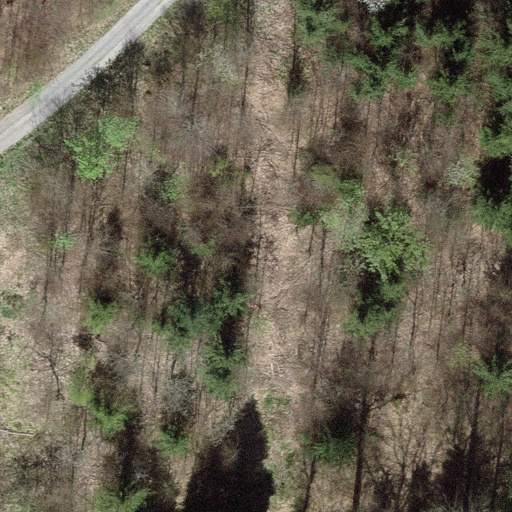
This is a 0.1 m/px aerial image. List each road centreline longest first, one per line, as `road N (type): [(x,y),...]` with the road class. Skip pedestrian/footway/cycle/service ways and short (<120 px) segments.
road 1 (track): [(0,511),(511,474)]
road 2 (track): [(155,0),(85,70),(0,136)]
